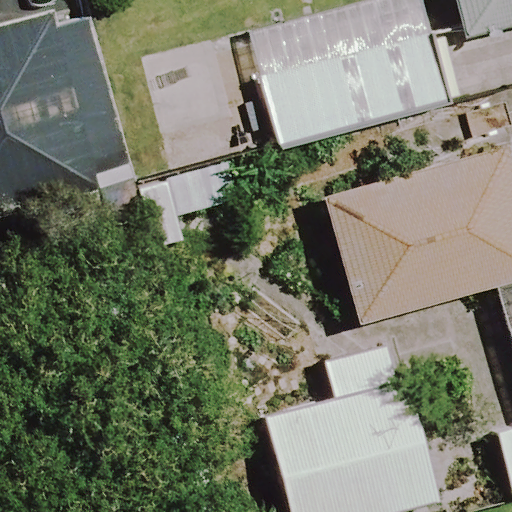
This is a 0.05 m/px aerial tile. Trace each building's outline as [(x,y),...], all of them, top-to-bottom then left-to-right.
[(511,28),(511,0),(444,0),(456,43),(511,28)] [(0,219),(121,188),(79,21),(0,41),(0,219)] [(453,111),(434,36),(249,83),(268,158),(453,111)] [(435,171),(314,206),(350,330),(484,292),(511,389),(511,429),(482,438),(502,507),(511,503),(511,111),(425,137),(435,171)] [(408,511),(425,508),(395,389),(254,424),(275,511),(408,511)]
